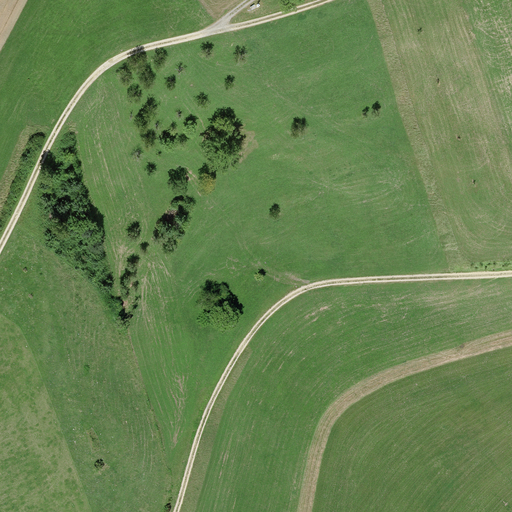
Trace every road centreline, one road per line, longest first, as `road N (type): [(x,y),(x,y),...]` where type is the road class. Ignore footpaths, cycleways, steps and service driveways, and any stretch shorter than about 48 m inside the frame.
road 1 (track): [(511,276),(322,282),(278,304),(209,402),(173,511)]
road 2 (track): [(249,0),(218,29),(146,47),(101,69),(61,117),(0,245)]
